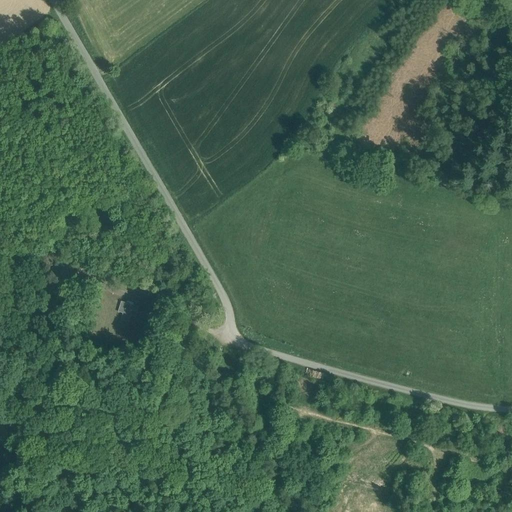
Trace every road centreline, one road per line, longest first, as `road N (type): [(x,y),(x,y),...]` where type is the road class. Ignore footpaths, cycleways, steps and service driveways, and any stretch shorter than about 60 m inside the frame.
road 1 (unclassified): [(54,0),(223,293),(231,315),(226,337),(326,371),(511,408)]
road 2 (track): [(226,337),(213,367),(306,511)]
road 3 (track): [(474,406),(471,425),(399,464),(383,511)]
